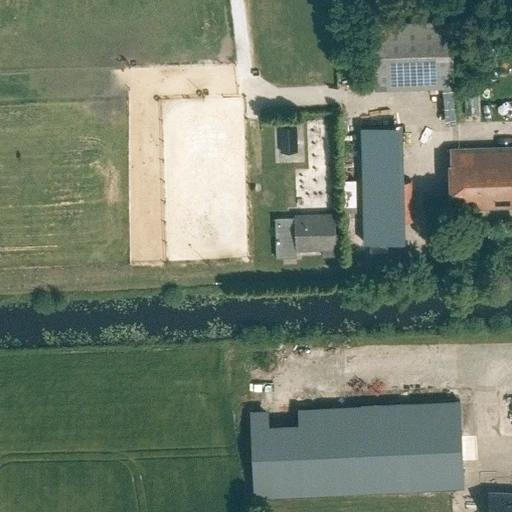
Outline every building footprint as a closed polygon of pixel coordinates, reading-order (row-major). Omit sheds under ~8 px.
[(372,87),(452,85),(450,25),(371,26),(372,87)] [(392,124),(351,125),(353,243),(395,242),(392,124)] [(511,124),(488,124),(488,139),(511,139),(511,124)] [(453,220),(480,220),(480,208),(511,206),(511,147),(451,149),(453,220)] [(334,212),(274,215),(276,251),(335,248),(334,212)] [(461,402),(347,407),(351,491),(465,487),(461,402)] [(511,511),(511,493),(489,493),(488,511),(511,511)]
